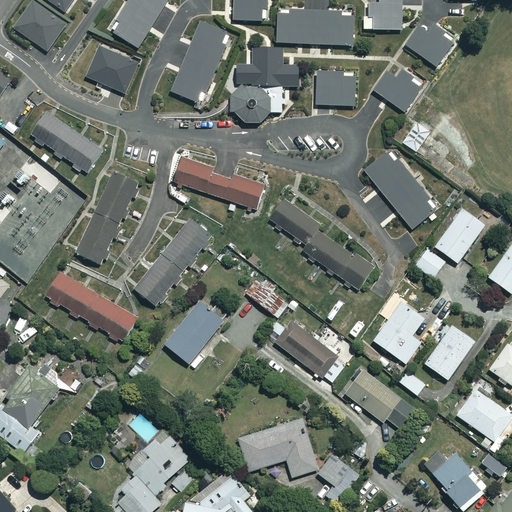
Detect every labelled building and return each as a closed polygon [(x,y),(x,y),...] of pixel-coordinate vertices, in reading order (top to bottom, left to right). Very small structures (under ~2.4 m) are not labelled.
[(71,0),(45,0),(63,13),(71,0)] [(128,0),(116,22),(118,24),(112,34),(137,49),(166,0),(128,0)] [(264,0),(231,0),(231,20),(263,22),(264,0)] [(400,0),(377,0),(377,5),(368,4),(367,17),(362,16),(362,30),(399,31),(400,0)] [(65,26),(32,3),(13,29),(47,53),(65,26)] [(288,12),(288,16),(276,16),(276,45),(351,45),(351,16),(339,16),(339,12),(288,12)] [(171,93),(200,105),(230,37),(201,24),(171,93)] [(458,42),(433,25),(426,34),(417,28),(405,47),(439,70),(458,42)] [(92,48),(82,73),(90,76),(88,80),(97,83),(98,80),(108,84),(106,88),(116,92),(117,87),(123,90),(133,65),(92,48)] [(242,123),(256,124),(267,114),(281,114),(283,50),(252,50),(251,87),(239,87),(229,96),(229,114),(242,123)] [(415,79),(401,70),(395,80),(385,74),(373,93),(408,115),(429,82),(418,75),(415,79)] [(353,73),(315,73),(316,107),(354,106),(353,73)] [(0,95),(9,82),(0,76),(0,95)] [(47,112),(31,134),(35,137),(31,142),(41,149),(45,144),(53,151),(51,154),(60,161),(62,157),(74,166),(72,168),(79,174),(81,171),(84,174),(100,152),(47,112)] [(429,132),(415,123),(401,144),(415,153),(429,132)] [(398,162),(390,152),(368,170),(416,229),(438,211),(430,201),(434,197),(402,158),(398,162)] [(211,169),(180,159),(172,183),(254,210),(262,186),(231,176),(229,180),(209,174),(211,169)] [(131,198),(136,200),(140,190),(135,188),(137,184),(113,173),(76,254),(100,265),(103,258),(107,260),(111,250),(108,249),(112,240),(117,242),(122,233),(116,230),(121,219),(126,221),(131,210),(126,208),(131,198)] [(320,226),(282,200),(268,220),(289,235),(276,254),(291,265),(300,252),(356,290),(371,269),(316,231),(320,226)] [(483,226),(460,210),(433,249),(457,264),(483,226)] [(133,290),(154,307),(157,304),(162,308),(170,298),(165,294),(172,285),(175,288),(183,277),(180,275),(187,266),(190,268),(197,259),(194,257),(200,249),(203,252),(211,242),(207,240),(209,237),(188,221),(133,290)] [(511,292),(511,242),(487,280),(510,295),(511,292)] [(443,262),(425,250),(414,267),(432,279),(443,262)] [(59,273),(44,298),(49,301),(48,304),(58,310),(59,307),(68,313),(67,315),(76,320),(78,318),(89,324),(87,327),(95,332),(96,329),(108,335),(106,338),(115,343),(116,341),(121,343),(136,318),(59,273)] [(256,279),(245,294),(279,319),(290,304),(256,279)] [(0,297),(8,286),(0,280),(0,297)] [(222,322),(197,302),(162,345),(187,365),(222,322)] [(423,321),(400,303),(381,329),(374,324),(365,336),(403,365),(419,344),(411,337),(423,321)] [(323,378),(330,384),(342,369),(333,362),(336,358),(292,322),(285,331),(275,342),(322,380),(323,378)] [(275,342),(285,331),(275,323),(266,335),(275,342)] [(473,343),(450,326),(423,365),(446,381),(473,343)] [(511,347),(507,344),(488,369),(498,377),(495,381),(504,387),(507,384),(511,387),(511,347)] [(57,392),(28,368),(0,403),(0,437),(21,454),(37,434),(29,427),(57,392)] [(414,413),(362,371),(344,393),(381,423),(384,419),(399,432),(414,413)] [(425,385),(406,371),(398,382),(416,397),(425,385)] [(108,396),(97,389),(86,408),(97,414),(108,396)] [(511,417),(474,390),(455,415),(492,443),(511,417)] [(317,470),(301,419),(237,440),(247,473),(285,461),(291,478),(317,470)] [(189,457),(162,430),(124,466),(134,476),(120,490),(125,496),(117,504),(120,507),(114,511),(151,511),(160,503),(154,497),(165,486),(162,483),(189,457)] [(116,449),(111,453),(119,463),(130,453),(113,433),(107,439),(116,449)] [(459,511),(461,511),(482,494),(479,491),(484,487),(455,454),(431,475),(442,487),(440,489),(459,511)] [(357,477),(332,455),(317,473),(332,486),(324,495),(334,504),(357,477)] [(191,477),(184,470),(171,484),(178,491),(191,477)] [(249,496),(227,470),(182,503),(180,511),(250,511),(242,502),(249,496)] [(511,511),(511,492),(499,509),(493,504),(486,511),(511,511)] [(13,511),(14,511),(0,494),(0,511),(35,511),(34,511),(32,511),(13,511)]
